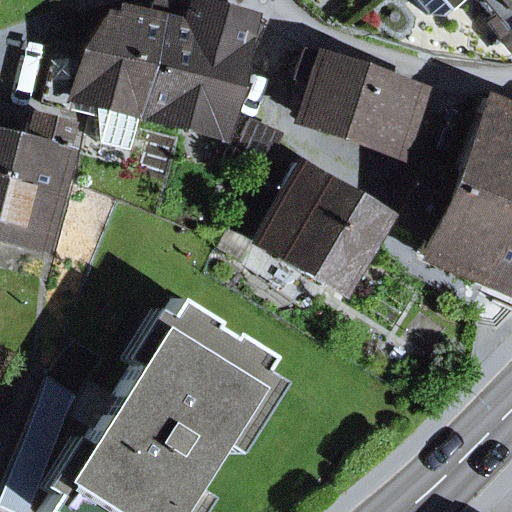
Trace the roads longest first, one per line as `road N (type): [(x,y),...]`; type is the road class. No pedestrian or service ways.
road 1 (residential): [(511,82),(394,64),(292,18),(271,0)]
road 2 (primary): [(511,409),(410,511)]
road 3 (residential): [(0,74),(105,0)]
